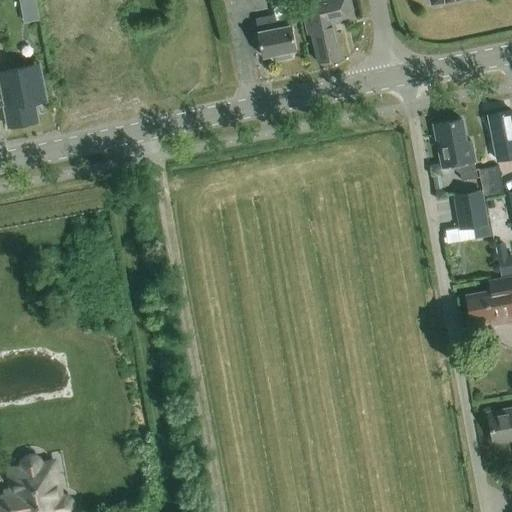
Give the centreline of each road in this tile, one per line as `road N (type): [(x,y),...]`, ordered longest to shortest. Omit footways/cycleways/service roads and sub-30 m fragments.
road 1 (tertiary): [(0,163),(392,77)]
road 2 (track): [(145,133),(218,511)]
road 3 (tertiary): [(392,77),(511,54)]
